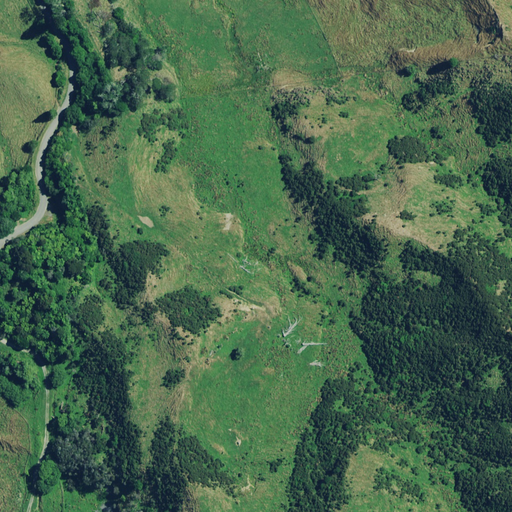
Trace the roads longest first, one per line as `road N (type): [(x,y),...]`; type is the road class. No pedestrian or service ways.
road 1 (unclassified): [(34,0),(69,60),(68,91),(34,188),(41,222),(0,259)]
road 2 (unclassified): [(0,339),(38,364),(47,443),(29,511)]
